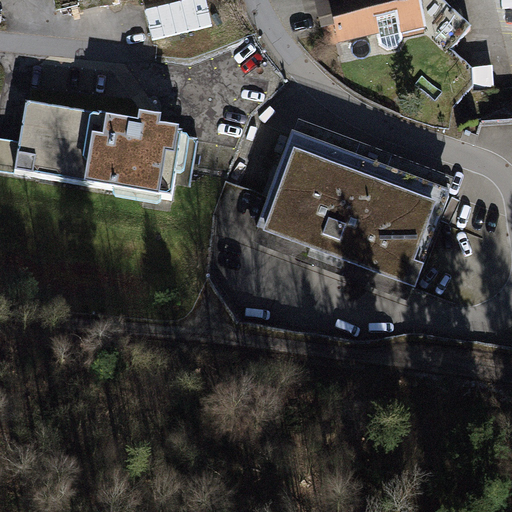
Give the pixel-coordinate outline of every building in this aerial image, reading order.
[(52,0),(57,19),(136,1),(138,10),(181,0),(52,0)] [(327,46),(338,44),(339,48),(378,39),(379,42),(426,32),(418,0),(314,0),(321,31),(324,31),(327,46)] [(436,0),(418,0),(426,32),(450,54),(471,33),(436,0)] [(98,114),(25,102),(19,143),(0,140),(0,172),(113,191),(112,195),(157,202),(158,193),(173,196),(175,185),(191,187),(199,139),(182,136),(183,131),(179,130),(179,126),(159,122),(160,114),(140,110),(138,119),(98,113),(98,114)] [(300,120),(295,132),(450,190),(454,178),(300,120)] [(416,287),(452,190),(450,190),(295,132),(292,131),(256,228),(259,229),(414,286),(416,287)] [(414,286),(259,229),(253,243),(408,301),(414,286)]
